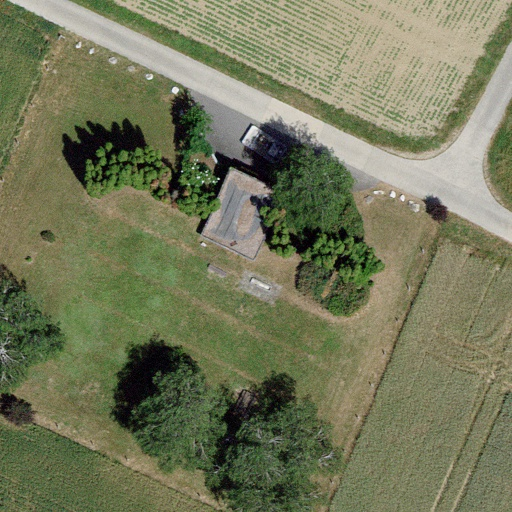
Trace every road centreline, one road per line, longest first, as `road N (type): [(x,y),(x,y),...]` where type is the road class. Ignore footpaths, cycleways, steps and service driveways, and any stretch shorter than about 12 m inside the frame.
road 1 (track): [(32,0),(511,229)]
road 2 (track): [(511,66),(443,196)]
